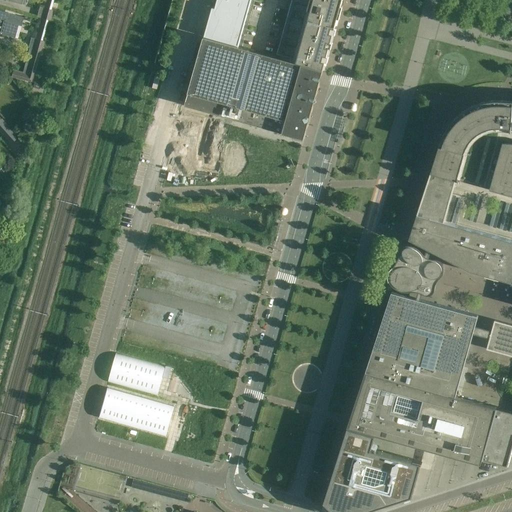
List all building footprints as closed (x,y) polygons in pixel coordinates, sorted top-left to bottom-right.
[(208,24),(204,37),(238,47),(247,15),(251,0),(217,0),(215,9),(212,8),(208,24)] [(281,39),(277,55),(289,58),(288,61),(302,65),(324,70),(342,0),(291,0),(289,8),(281,39)] [(53,10),(50,10),(39,7),(36,17),(50,21),(53,10)] [(23,17),(0,11),(0,34),(14,38),(18,26),(21,27),(23,17)] [(287,120),(302,65),(288,61),(287,60),(238,47),(204,37),(185,106),(304,139),(308,126),(287,120)] [(44,41),(42,41),(31,38),(28,48),(29,48),(22,72),(13,69),(11,76),(31,82),(39,51),(41,52),(44,41)] [(302,65),(287,120),(308,126),(324,70),(302,65)] [(154,77),(151,88),(156,89),(159,78),(157,78),(154,77)] [(34,82),(31,94),(41,96),(44,84),(34,82)] [(511,101),(502,101),(492,101),(481,103),(472,106),(463,112),(455,119),(448,127),(443,136),(439,146),(440,146),(439,146),(431,172),(431,173),(456,180),(511,195),(511,101)] [(186,111),(166,184),(184,183),(203,116),(186,111)] [(222,121),(205,183),(287,180),(299,138),(275,131),(263,171),(237,164),(247,128),(222,121)] [(26,146),(13,130),(8,134),(21,149),(26,146)] [(408,292),(410,292),(412,291),(414,291),(415,291),(417,291),(418,292),(416,298),(392,292),(390,299),(386,298),(371,350),(373,350),(366,371),(456,396),(473,334),(490,339),(487,349),(511,355),(511,410),(497,407),(483,458),(508,465),(511,450),(511,240),(445,222),(452,194),(454,188),(455,184),(456,180),(431,173),(417,214),(409,239),(427,248),(425,254),(424,253),(421,250),(420,249),(419,248),(417,247),(416,246),(413,245),(412,245),(410,245),(409,245),(408,245),(407,245),(406,246),(405,246),(404,247),(403,248),(402,249),(401,250),(401,253),(400,255),(399,258),(398,260),(396,263),(395,265),(393,267),(391,270),(390,271),(390,272),(389,274),(389,275),(389,276),(389,278),(389,279),(389,280),(390,281),(392,284),(393,285),(394,287),(396,288),(397,289),(399,290),(401,290),(402,291),(404,291),(406,292),(408,292)] [(116,353),(108,383),(157,396),(165,367),(116,353)] [(481,463),(483,458),(497,407),(456,396),(366,371),(366,372),(361,414),(348,426),(348,427),(376,434),(481,463)] [(106,388),(98,417),(166,436),(174,407),(106,388)] [(335,469),(325,502),(330,507),(335,511),(361,511),(364,511),(391,502),(412,495),(414,488),(421,463),(400,457),(372,449),(373,443),(376,434),(348,427),(345,435),(335,469)] [(133,480),(131,488),(189,503),(191,495),(133,480)]
